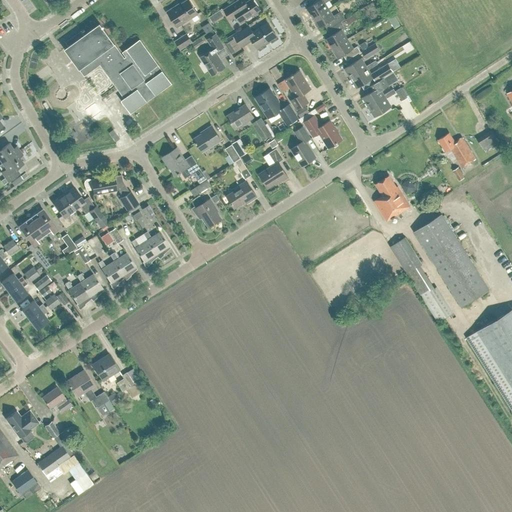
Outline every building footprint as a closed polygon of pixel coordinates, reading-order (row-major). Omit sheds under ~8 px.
[(177,27),(198,13),(189,0),(186,0),(177,6),(176,5),(167,11),(177,27)] [(244,0),(238,0),(234,3),(224,10),(229,17),(235,13),(241,23),(260,10),(253,0),(249,0),(246,2),(244,0)] [(308,0),(312,5),(306,8),(312,18),(328,8),(325,3),(329,0),(308,0)] [(333,15),(328,8),(312,18),(319,27),(324,24),(327,30),(341,21),(344,19),(339,11),(333,15)] [(330,35),(325,38),(331,48),(347,38),(341,29),(344,26),(341,21),(327,30),(330,35)] [(277,36),(268,22),(253,32),(249,26),(234,36),(241,46),(252,39),(257,48),(277,36)] [(65,42),(68,46),(64,48),(84,76),(100,64),(124,97),(121,100),(130,113),(171,84),(140,39),(121,53),(100,23),(83,35),(80,31),(65,42)] [(180,50),(192,42),(187,34),(175,41),(180,50)] [(229,54),(224,46),(215,34),(207,39),(213,49),(201,57),(212,75),(225,67),(220,59),(229,54)] [(223,42),(230,53),(234,51),(230,43),(234,40),(232,37),(223,42)] [(191,43),(194,47),(202,42),(200,38),(191,43)] [(347,38),(331,48),(338,58),(342,55),(346,60),(360,51),(357,46),(353,48),(347,38)] [(365,41),(359,45),(362,50),(368,46),(365,41)] [(366,58),(380,50),(375,42),(368,46),(362,50),(361,51),(366,58)] [(367,67),(366,66),(361,57),(344,68),(350,78),(367,67)] [(371,63),(366,66),(367,67),(350,78),(356,88),(360,85),(363,90),(400,66),(395,58),(371,73),(368,69),(377,63),(375,60),(371,63)] [(296,72),(285,79),(277,84),(282,91),(290,87),(296,97),(291,100),(297,109),(308,102),(303,93),(311,88),(301,74),(302,73),(299,69),(296,72)] [(368,93),(362,97),(368,107),(385,96),(384,94),(381,90),(396,80),(391,72),(363,90),(365,88),(368,93)] [(59,88),(66,82),(61,77),(55,83),(59,88)] [(400,87),(398,88),(395,90),(401,101),(407,97),(400,87)] [(289,104),(283,108),(270,88),(255,97),(268,118),(279,111),(287,125),(298,118),(289,104)] [(385,96),(368,107),(374,117),(391,106),(386,98),(395,92),(393,89),(384,94),(385,96)] [(245,104),(227,115),(235,128),(253,117),(245,104)] [(296,111),(299,117),(308,112),(305,106),(296,111)] [(73,129),(77,133),(76,134),(80,138),(95,122),(87,114),(73,129)] [(342,139),(330,120),(321,125),(314,115),(303,121),(313,136),(318,133),(328,148),(342,139)] [(260,118),(256,121),(251,123),(262,140),(268,136),(270,139),(273,137),(274,136),(267,123),(265,124),(260,118)] [(202,152),(221,140),(211,125),(205,129),(205,131),(194,138),(202,152)] [(301,166),(315,157),(305,141),(310,138),(302,126),(294,131),(301,141),(290,148),(301,166)] [(483,150),(492,145),(498,141),(491,129),(476,138),(483,150)] [(108,133),(115,142),(119,139),(112,130),(108,133)] [(449,132),(438,139),(445,152),(450,149),(462,167),(475,159),(462,137),(454,141),(449,132)] [(511,148),(511,142),(506,133),(499,137),(507,151),(511,148)] [(268,142),(271,148),(277,144),(274,139),(268,142)] [(0,147),(0,160),(2,163),(18,150),(16,147),(13,149),(8,143),(1,148),(0,147)] [(235,161),(240,158),(231,144),(224,148),(228,155),(224,157),(229,165),(235,161)] [(177,146),(161,157),(169,169),(170,168),(174,176),(189,167),(191,169),(190,170),(199,184),(207,179),(191,155),(185,159),(177,146)] [(275,184),(287,176),(278,161),(283,158),(276,148),(268,152),(275,163),(258,173),(267,187),(274,183),(275,184)] [(6,168),(1,172),(8,181),(18,173),(15,168),(22,162),(18,157),(21,154),(18,150),(2,163),(6,168)] [(246,164),(252,160),(249,154),(242,158),(246,164)] [(235,161),(241,171),(241,172),(247,168),(240,158),(235,161)] [(452,170),(458,181),(464,178),(458,167),(452,170)] [(241,172),(241,171),(240,172),(245,178),(251,175),(247,168),(241,172)] [(120,174),(90,179),(89,178),(87,178),(85,179),(83,181),(83,182),(83,184),(83,185),(84,188),(85,190),(92,188),(93,194),(118,189),(122,196),(119,198),(129,213),(139,206),(130,191),(129,192),(121,180),(120,174)] [(11,182),(13,185),(22,178),(20,175),(11,182)] [(396,186),(389,175),(375,183),(382,195),(373,200),(386,221),(410,206),(397,186),(396,186)] [(211,185),(207,179),(199,184),(190,190),(194,196),(211,185)] [(249,201),(256,196),(246,180),(239,185),(240,187),(226,195),(234,208),(248,199),(249,201)] [(73,187),(63,194),(74,210),(79,206),(85,213),(88,211),(92,218),(94,220),(95,220),(102,214),(96,205),(94,207),(87,197),(83,200),(73,187)] [(64,228),(74,221),(68,214),(74,210),(63,194),(52,201),(62,215),(57,218),(64,228)] [(210,198),(195,208),(193,206),(191,208),(198,219),(200,217),(207,227),(221,218),(216,211),(217,210),(210,198)] [(154,215),(151,210),(148,205),(141,209),(147,219),(154,215)] [(42,209),(30,217),(43,234),(50,229),(52,233),(57,230),(42,209)] [(131,215),(134,220),(141,216),(138,211),(131,215)] [(441,214),(414,231),(461,307),(488,289),(441,214)] [(43,234),(30,217),(19,225),(31,243),(27,246),(44,269),(50,265),(35,245),(38,243),(36,239),(43,234)] [(0,227),(1,229),(5,227),(7,232),(11,231),(7,221),(0,224),(0,227)] [(122,239),(116,231),(114,228),(108,232),(115,243),(122,239)] [(169,247),(159,231),(150,237),(146,231),(142,233),(146,239),(158,258),(162,254),(169,247)] [(76,247),(72,241),(66,233),(61,237),(71,251),(76,247)] [(100,237),(105,245),(112,241),(107,233),(100,237)] [(73,241),(77,247),(85,242),(82,236),(73,241)] [(405,237),(390,246),(407,273),(420,264),(421,263),(405,237)] [(95,256),(91,250),(97,246),(92,238),(81,245),(90,259),(95,256)] [(134,238),(130,241),(143,261),(142,262),(145,266),(146,265),(147,267),(153,262),(152,261),(156,257),(158,258),(155,254),(146,239),(138,244),(134,238)] [(5,250),(15,243),(12,239),(2,246),(5,250)] [(18,247),(15,243),(5,250),(8,254),(18,247)] [(90,259),(83,249),(81,246),(73,251),(75,254),(77,252),(84,263),(90,259)] [(12,257),(16,263),(24,257),(20,251),(12,257)] [(113,252),(109,254),(113,260),(122,275),(125,279),(129,275),(136,268),(135,267),(126,252),(117,258),(113,252)] [(122,275),(113,260),(105,266),(101,259),(97,262),(110,282),(109,283),(109,282),(108,283),(112,287),(119,280),(117,278),(122,275)] [(420,264),(407,273),(438,322),(453,312),(436,286),(434,287),(434,286),(433,286),(420,264)] [(26,277),(36,270),(33,266),(23,274),(26,277)] [(39,274),(36,270),(26,277),(29,282),(39,274)] [(12,272),(0,282),(8,291),(23,280),(20,276),(17,278),(12,272)] [(98,294),(96,291),(102,288),(93,273),(84,279),(80,273),(76,275),(80,281),(89,296),(92,299),(98,294)] [(45,275),(40,279),(33,284),(37,290),(50,280),(45,275)] [(23,280),(8,291),(15,301),(27,292),(22,286),(25,283),(23,280)] [(89,296),(80,281),(72,286),(68,280),(64,283),(77,303),(76,303),(79,308),(86,301),(85,301),(84,299),(89,296)] [(46,284),(38,291),(42,296),(51,290),(46,284)] [(68,301),(62,293),(61,292),(55,296),(56,298),(59,302),(62,305),(68,301)] [(56,298),(55,296),(53,294),(44,301),(47,305),(56,298)] [(59,302),(56,298),(47,305),(50,309),(59,302)] [(41,303),(37,306),(33,300),(21,309),(28,319),(44,307),(41,303)] [(44,307),(28,319),(36,328),(48,319),(43,313),(46,311),(44,307)] [(511,307),(465,337),(511,411),(511,307)] [(108,353),(91,364),(102,380),(106,377),(109,382),(115,379),(112,373),(118,369),(108,353)] [(83,369),(66,380),(76,396),(84,391),(89,400),(91,399),(97,407),(103,403),(108,400),(108,399),(103,391),(95,396),(90,388),(93,385),(83,369)] [(121,375),(123,378),(116,382),(121,391),(125,389),(130,397),(143,389),(136,379),(132,382),(126,372),(121,375)] [(64,397),(56,386),(41,397),(49,408),(55,404),(64,397)] [(107,396),(110,400),(113,404),(117,401),(112,393),(107,396)] [(64,397),(55,404),(61,412),(72,404),(67,399),(66,400),(64,397)] [(113,408),(108,400),(103,403),(108,411),(113,408)] [(31,435),(28,430),(29,429),(29,428),(38,422),(29,410),(20,416),(16,410),(5,418),(22,442),(25,442),(31,438),(31,435)] [(59,432),(51,421),(44,426),(51,437),(58,433),(59,432)] [(63,429),(59,432),(58,433),(61,438),(64,442),(70,438),(63,429)] [(0,467),(17,455),(0,431),(0,467)] [(45,474),(57,466),(70,456),(61,445),(36,462),(45,474)] [(66,470),(81,490),(92,483),(77,462),(66,470)] [(57,466),(45,474),(44,475),(49,482),(61,473),(57,466)] [(10,481),(19,494),(35,482),(26,469),(10,481)] [(93,470),(88,474),(92,480),(97,476),(93,470)]
